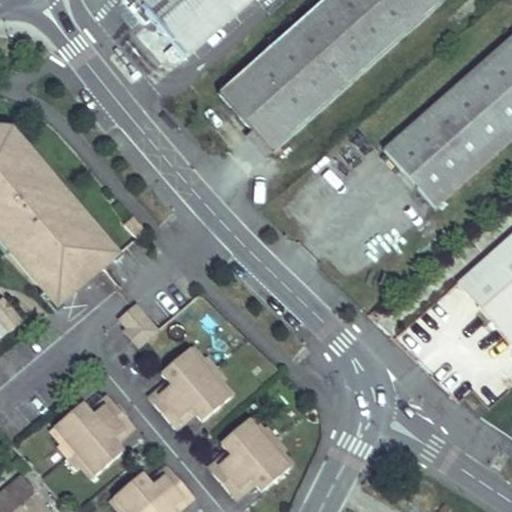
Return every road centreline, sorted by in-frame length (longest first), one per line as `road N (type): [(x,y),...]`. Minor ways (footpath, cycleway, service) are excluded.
road 1 (residential): [(368,414),(366,385),(341,341),(224,222),(35,0)]
road 2 (residential): [(368,414),(511,500)]
